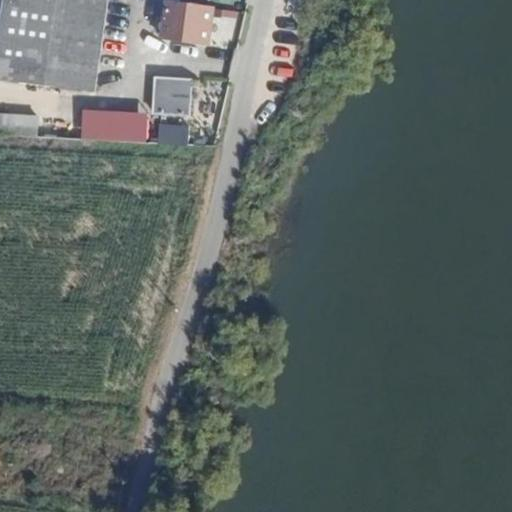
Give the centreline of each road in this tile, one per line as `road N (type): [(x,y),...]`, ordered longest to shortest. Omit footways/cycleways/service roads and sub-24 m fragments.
road 1 (unclassified): [(263,0),(251,76),(139,511)]
road 2 (unknown): [(251,76),(153,67),(85,97),(0,92)]
